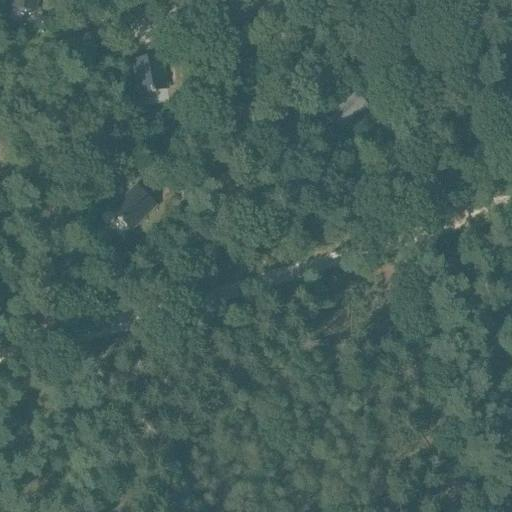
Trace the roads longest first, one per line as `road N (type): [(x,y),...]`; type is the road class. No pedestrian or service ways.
road 1 (track): [(0,348),(511,203)]
road 2 (track): [(462,511),(387,235)]
road 3 (track): [(0,56),(275,0)]
